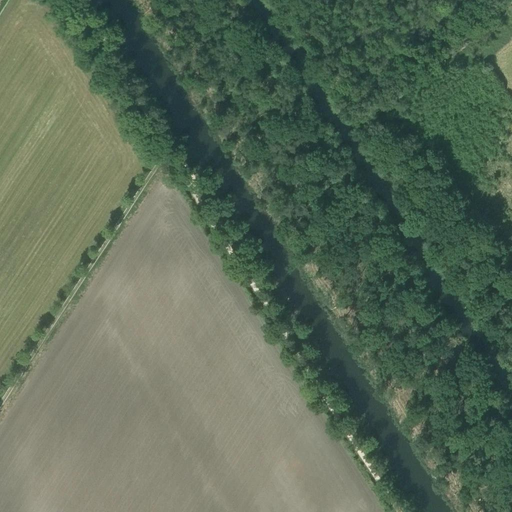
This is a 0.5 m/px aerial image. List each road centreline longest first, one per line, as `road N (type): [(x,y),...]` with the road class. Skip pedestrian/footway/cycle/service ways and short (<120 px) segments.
road 1 (track): [(394,511),(166,150)]
road 2 (track): [(166,150),(0,404)]
road 3 (track): [(166,150),(77,0)]
